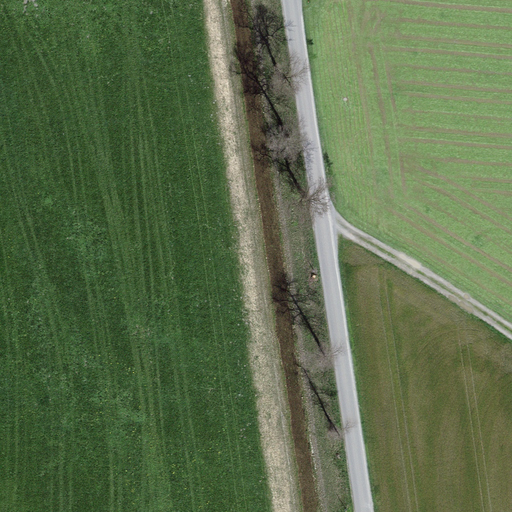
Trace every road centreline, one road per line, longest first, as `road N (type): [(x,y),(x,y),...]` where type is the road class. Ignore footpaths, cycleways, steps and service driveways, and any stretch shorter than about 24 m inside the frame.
road 1 (unclassified): [(364,511),(292,0)]
road 2 (track): [(324,224),(511,336)]
